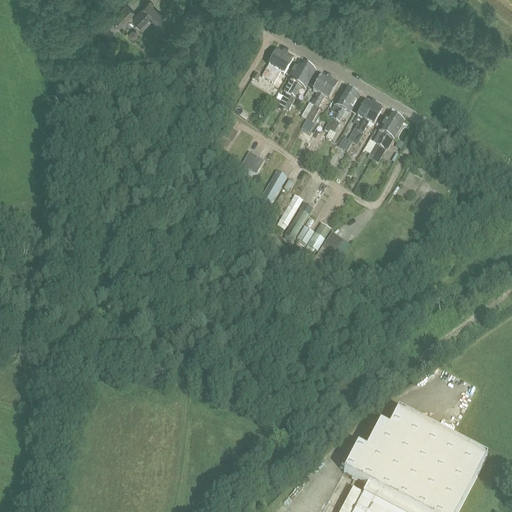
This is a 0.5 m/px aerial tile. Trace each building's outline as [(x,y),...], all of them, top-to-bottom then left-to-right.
[(162,17),(152,6),(148,3),(132,19),(143,29),(152,20),(156,23),(162,17)] [(110,20),(120,28),(135,13),(126,5),(110,20)] [(274,85),(281,73),(283,75),(292,60),(278,51),(262,78),(274,85)] [(284,109),(291,96),(308,68),(301,64),(297,70),(294,68),(292,73),(295,74),(285,92),(286,93),(277,110),(282,113),(284,109)] [(315,72),(308,68),(291,96),(284,109),(288,111),(295,98),(301,88),(305,90),(315,72)] [(252,80),(257,82),(260,76),(256,74),(252,80)] [(318,95),(311,106),(310,105),(302,119),(306,122),(314,107),(330,81),(322,76),(313,92),(318,95)] [(338,85),(330,81),(314,107),(306,122),(311,125),(320,110),(318,109),(324,98),(329,101),(338,85)] [(328,134),(330,132),(338,117),(352,93),(345,89),(334,108),(335,108),(332,113),(335,115),(332,120),(324,132),(328,134)] [(352,93),(338,117),(330,132),(334,134),(343,120),(345,121),(348,116),(349,117),(360,98),(352,93)] [(352,144),(374,106),(367,102),(358,117),(362,120),(356,131),(355,130),(348,142),(352,144)] [(382,111),(374,106),(352,144),(357,147),(364,135),(363,135),(369,124),(373,127),(382,111)] [(372,161),(396,119),(389,115),(379,133),(373,144),(376,145),(370,156),(368,159),(372,161)] [(404,123),(396,119),(372,161),(378,165),(385,151),(388,153),(404,123)] [(220,137),(215,147),(211,155),(219,161),(224,153),(230,143),(231,144),(238,134),(226,127),(220,137)] [(398,142),(395,148),(401,151),(404,145),(398,142)] [(245,176),(256,157),(249,153),(242,167),(239,172),(245,176)] [(264,162),(256,157),(245,176),(254,180),(256,176),(264,162)] [(260,201),(271,208),(288,179),(277,173),(260,201)] [(272,213),(280,217),(289,201),(281,196),(272,213)] [(291,202),(289,201),(280,217),(281,217),(278,223),(287,228),(297,212),(293,209),(299,199),(294,196),(291,202)] [(310,230),(314,223),(309,220),(305,227),(310,230)] [(293,221),(287,232),(284,237),(292,242),(295,238),(302,227),(293,221)] [(321,225),(315,235),(308,248),(309,248),(307,251),(314,254),(315,252),(318,253),(331,231),(321,225)] [(308,248),(315,235),(304,228),(297,241),(308,248)] [(312,263),(324,271),(344,242),(332,234),(312,263)] [(357,481),(366,486),(368,487),(363,496),(358,506),(354,511),(458,511),(481,470),(486,460),(487,459),(484,458),(454,442),(398,413),(389,430),(380,426),(370,443),(366,452),(357,447),(347,466),(343,474),(357,481)]
